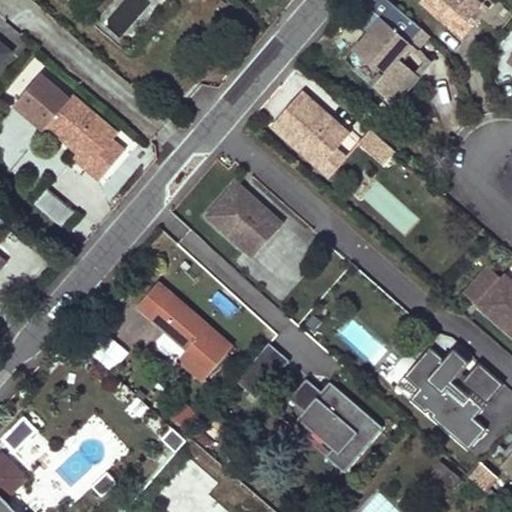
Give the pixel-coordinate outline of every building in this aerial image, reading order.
[(425,0),(421,4),(461,39),(473,25),(468,20),(483,3),(479,0),(425,0)] [(483,3),(468,20),(473,25),(488,7),(483,3)] [(354,51),(379,73),(370,84),(386,97),(387,98),(411,70),(403,63),(396,57),(408,43),(414,48),(417,51),(430,36),(396,7),(384,21),(382,19),(354,51)] [(0,69),(18,46),(0,32),(0,69)] [(403,63),(414,48),(408,43),(396,57),(403,63)] [(427,60),(415,73),(419,77),(431,63),(427,60)] [(411,70),(387,98),(395,105),(408,89),(419,77),(415,73),(411,70)] [(397,114),(414,95),(408,89),(395,105),(387,98),(386,97),(379,105),(392,116),(397,114)] [(272,125),(320,167),(338,147),(350,133),(302,91),(272,125)] [(71,143),(68,147),(76,154),(72,159),(98,182),(126,149),(114,139),(120,132),(74,94),(46,128),(61,141),(64,137),(71,143)] [(383,164),(395,151),(371,130),(359,143),(383,164)] [(61,141),(68,147),(71,143),(64,137),(61,141)] [(320,167),(330,176),(348,156),(338,147),(320,167)] [(238,183),(208,216),(254,258),(284,225),(238,183)] [(63,226),(75,211),(47,188),(34,205),(61,227),(63,226)] [(511,280),(505,274),(478,305),(511,335),(511,280)] [(179,360),(204,382),(233,347),(159,283),(138,307),(188,350),(179,360)] [(268,345),(289,319),(265,297),(255,308),(270,322),(258,336),(268,345)] [(113,369),(130,350),(110,333),(93,352),(113,369)] [(447,360),(432,346),(406,376),(421,389),(412,399),(428,413),(430,410),(434,414),(432,416),(470,450),(488,429),(476,418),(485,408),(455,381),(472,362),(456,348),(447,360)] [(489,403),(505,384),(481,362),(464,381),(489,403)] [(302,407),(317,390),(306,380),(291,397),(302,407)] [(321,392),(308,381),(299,392),(309,400),(298,414),(323,435),(316,444),(345,468),(382,422),(331,380),(321,392)] [(3,439),(15,452),(36,431),(24,418),(3,439)] [(19,511),(6,499),(28,478),(5,454),(0,459),(0,511),(19,511)] [(511,454),(502,465),(511,473),(511,454)] [(470,474),(488,488),(500,472),(483,459),(470,474)] [(431,475),(451,491),(461,478),(441,462),(431,475)]
